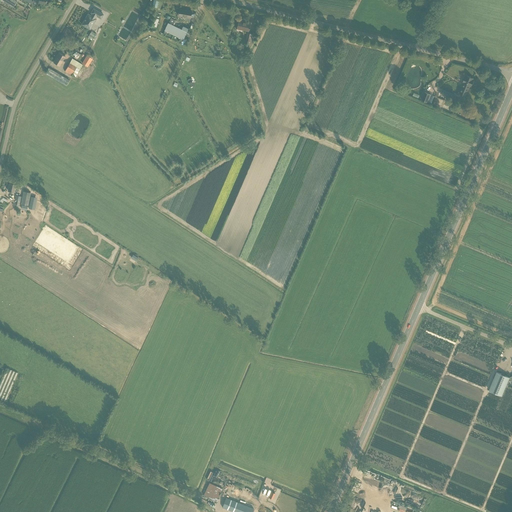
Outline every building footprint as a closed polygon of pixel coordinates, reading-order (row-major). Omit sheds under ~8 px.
[(100,19),(101,19),(103,14),(93,9),(91,13),(92,13),(91,16),(88,14),(82,24),(86,27),(90,29),(97,19),(96,18),(96,17),(100,19)] [(190,20),(191,16),(192,11),(179,9),(178,14),(178,16),(186,17),(186,19),(190,20)] [(239,18),(238,23),(236,31),(241,32),(242,29),(248,31),(249,28),(250,27),(249,27),(250,23),(243,22),(244,20),(239,18)] [(166,27),(165,28),(169,29),(168,32),(179,37),(182,39),(187,28),(183,26),(182,27),(180,26),(179,28),(177,27),(174,26),(168,23),(166,27)] [(56,57),(64,62),(65,62),(63,61),(65,56),(59,53),(56,57)] [(81,64),(87,67),(92,59),(86,55),(81,64)] [(53,62),(58,65),(60,66),(62,62),(64,64),(64,62),(56,57),(53,62)] [(75,77),(82,65),(72,59),(65,71),(75,77)] [(72,80),(50,69),(47,75),(68,86),(72,80)] [(459,93),(461,94),(466,96),(470,86),(471,86),(474,80),(473,79),(473,78),(467,76),(466,76),(465,76),(463,82),(463,83),(459,93)] [(443,89),(441,93),(452,98),(454,94),(443,89)] [(424,91),(421,99),(427,102),(431,94),(424,91)] [(31,121),(11,155),(15,157),(55,181),(70,156),(75,147),(62,140),(57,137),(31,121)] [(20,185),(14,184),(10,183),(8,191),(13,192),(14,192),(15,188),(19,189),(20,185)] [(27,208),(28,205),(30,193),(23,191),(21,204),(24,204),(23,207),(27,208)] [(29,206),(29,208),(35,210),(37,198),(36,198),(34,207),(29,206)] [(0,380),(0,401),(4,403),(17,373),(6,368),(0,380)] [(502,396),(509,377),(496,372),(489,390),(502,396)] [(203,495),(216,501),(222,489),(209,483),(203,495)] [(226,498),(222,507),(233,511),(252,511),(253,509),(226,498)]
